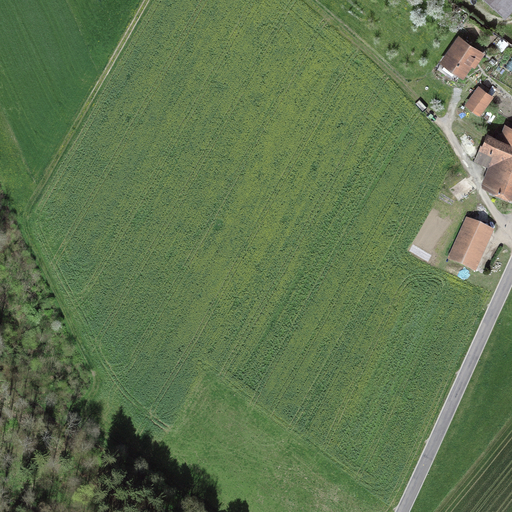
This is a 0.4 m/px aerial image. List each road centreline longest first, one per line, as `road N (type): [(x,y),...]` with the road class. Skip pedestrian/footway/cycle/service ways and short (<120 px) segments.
road 1 (track): [(193,511),(78,413),(101,384),(53,292)]
road 2 (tertiary): [(511,272),(401,511)]
road 3 (track): [(33,201),(145,0)]
road 4 (track): [(445,127),(308,0)]
